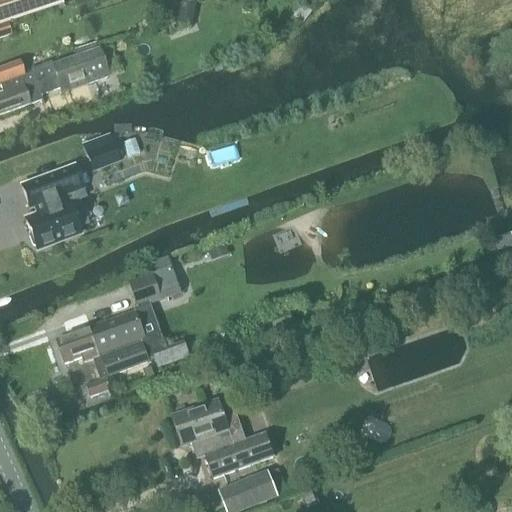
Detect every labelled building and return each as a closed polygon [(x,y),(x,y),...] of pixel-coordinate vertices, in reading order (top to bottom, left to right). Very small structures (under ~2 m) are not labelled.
[(63,0),(10,0),(4,2),(12,23),(65,5),(63,0)] [(196,0),(179,0),(176,24),(192,27),(196,0)] [(7,24),(0,26),(0,39),(10,37),(7,24)] [(107,76),(94,42),(72,50),(75,57),(52,65),(60,88),(87,78),(89,83),(107,76)] [(19,62),(0,68),(0,84),(24,76),(19,62)] [(0,93),(0,116),(42,101),(40,97),(59,90),(51,67),(24,76),(0,84),(0,87),(2,93),(0,93)] [(109,137),(82,147),(92,174),(120,164),(109,137)] [(74,169),(21,188),(29,209),(34,207),(38,216),(25,221),(30,234),(29,237),(32,246),(35,248),(36,251),(80,235),(68,205),(85,199),(74,169)] [(230,257),(224,244),(207,250),(213,263),(230,257)] [(131,285),(139,310),(182,296),(170,260),(153,266),(156,276),(154,276),(155,277),(131,285)] [(136,314),(57,341),(65,364),(83,359),(84,364),(93,361),(100,382),(86,386),(89,398),(109,392),(106,380),(154,364),(151,355),(136,314)] [(180,344),(151,355),(154,364),(156,369),(185,359),(180,344)] [(218,403),(181,416),(176,426),(182,442),(191,446),(194,446),(196,454),(207,459),(215,481),(275,460),(267,437),(226,451),(221,436),(230,433),(218,403)] [(242,511),(277,498),(268,475),(221,494),(228,511),(242,511)]
